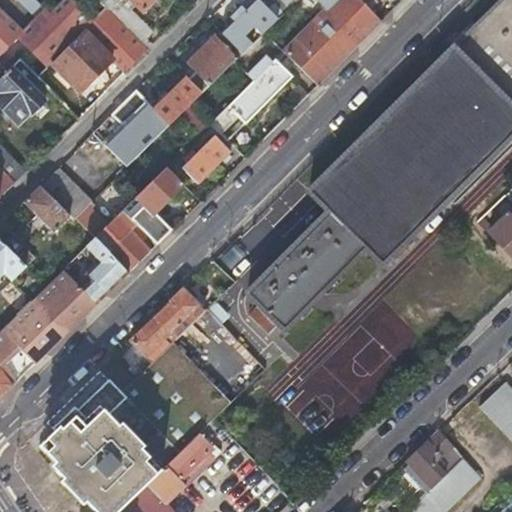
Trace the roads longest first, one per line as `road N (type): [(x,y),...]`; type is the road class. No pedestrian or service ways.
road 1 (residential): [(434,0),(0,432)]
road 2 (residential): [(0,210),(209,0)]
road 3 (residential): [(312,511),(511,323)]
